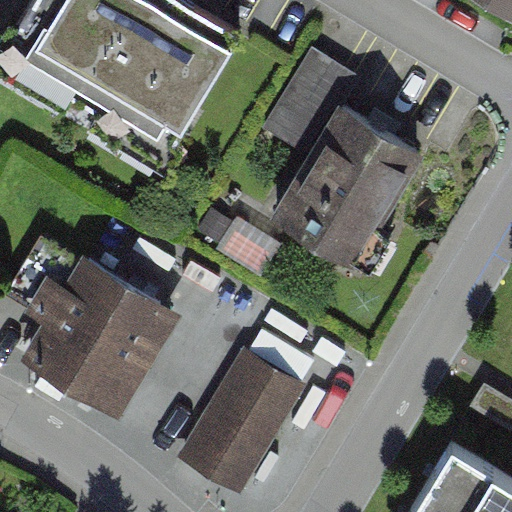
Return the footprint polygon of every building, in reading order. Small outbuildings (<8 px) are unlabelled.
[(180,146),(242,38),(175,0),(43,0),(15,50),(180,146)] [(511,0),(465,0),(511,29),(511,0)] [(355,279),(427,149),(342,103),(270,233),(355,279)] [(26,363),(123,413),(179,307),(82,256),(26,363)] [(246,490),(309,378),(244,342),(181,453),(246,490)] [(511,511),(511,484),(462,453),(425,511),(511,511)]
